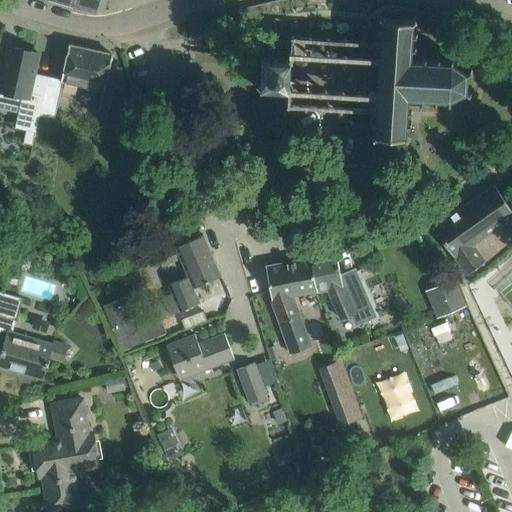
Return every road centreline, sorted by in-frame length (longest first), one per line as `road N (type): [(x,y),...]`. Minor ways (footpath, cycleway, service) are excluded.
road 1 (residential): [(145,17),(164,91),(204,167),(230,213),(271,255),(414,222),(511,154)]
road 2 (residential): [(145,17),(87,25),(8,0)]
